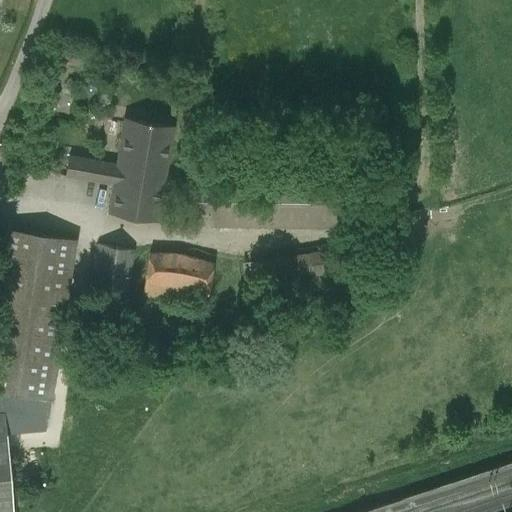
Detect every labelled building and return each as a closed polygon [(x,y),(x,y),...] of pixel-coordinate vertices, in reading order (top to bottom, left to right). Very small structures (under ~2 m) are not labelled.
[(47,74),(62,78),(65,65),(51,61),(49,68),(47,74)] [(158,218),(173,126),(124,118),(117,161),(68,153),(64,175),(113,183),(108,210),(158,218)] [(335,228),(336,169),(194,168),(193,211),(209,211),(209,227),(335,228)] [(6,395),(50,398),(76,238),(31,232),(6,395)] [(134,248),(97,242),(90,285),(127,291),(134,248)] [(213,260),(150,249),(142,295),(206,306),(213,260)] [(266,303),(265,297),(326,289),(321,250),(241,260),(247,306),(266,303)]
